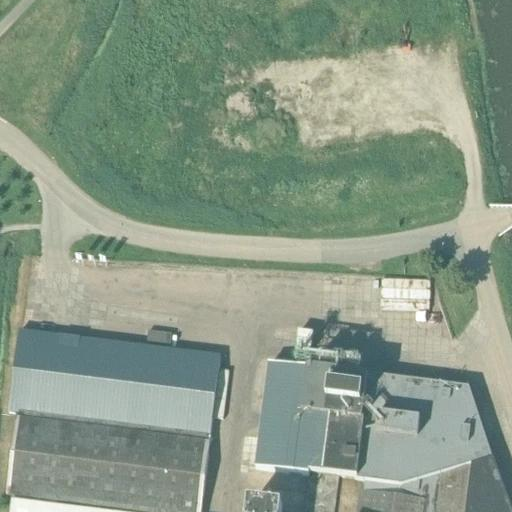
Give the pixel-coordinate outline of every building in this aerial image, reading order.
[(205,175),(427,175),(427,33),(258,32),(258,31),(256,31),(256,32),(204,32),(204,51),(203,51),(203,53),(204,53),(204,79),(203,79),(203,81),(205,81),(205,175)] [(436,302),(436,280),(383,280),(383,302),(436,302)] [(299,332),(296,351),(311,353),(314,334),(299,332)] [(126,511),(201,511),(221,358),(20,333),(10,415),(18,416),(8,497),(126,511)] [(270,366),(256,470),(309,477),(310,474),(317,475),(311,482),(306,511),(332,511),(337,478),(365,482),(364,494),(360,493),(357,511),(511,511),(511,508),(511,505),(491,452),(489,444),(487,441),(479,418),(469,390),(303,369),(303,368),(302,367),(302,370),(270,366)] [(92,511),(12,502),(10,511),(92,511)]
